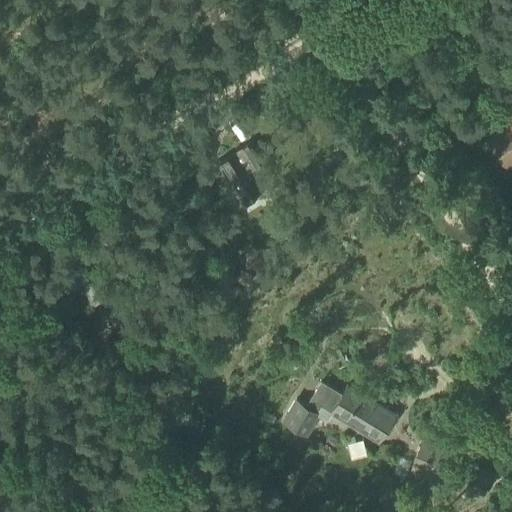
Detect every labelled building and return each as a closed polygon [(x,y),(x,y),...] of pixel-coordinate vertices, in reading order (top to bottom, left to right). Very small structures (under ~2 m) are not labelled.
[(466,79),(481,70),(471,53),(456,62),(466,79)] [(511,117),(487,135),(498,151),(510,143),(511,146),(511,117)] [(242,208),(261,196),(247,174),(263,164),(252,146),(217,168),(242,208)] [(265,269),(267,248),(247,246),(245,267),(265,269)] [(88,302),(106,290),(81,252),(63,263),(88,302)] [(38,294),(50,285),(37,267),(25,275),(38,294)] [(200,342),(209,321),(194,315),(185,335),(200,342)] [(378,438),(393,413),(346,386),(332,412),(378,438)] [(328,410),(301,402),(293,429),(320,436),(328,410)] [(447,481),(457,450),(421,439),(411,469),(447,481)] [(488,474),(473,468),(465,491),(480,496),(488,474)]
